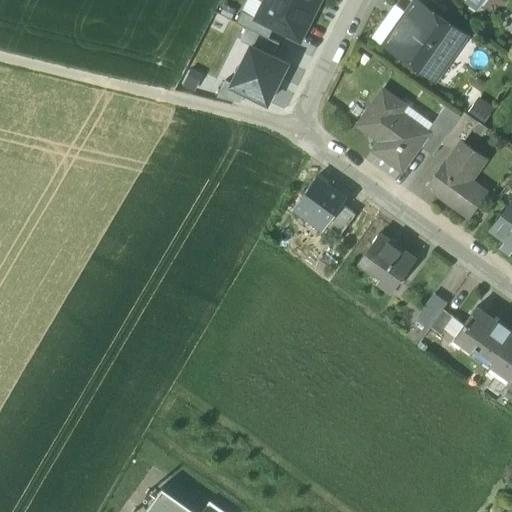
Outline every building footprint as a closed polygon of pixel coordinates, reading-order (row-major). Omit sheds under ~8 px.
[(317,8),(300,0),(266,0),(257,18),(275,27),(301,40),(317,8)] [(434,0),(411,0),(415,2),(416,1),(440,18),(447,9),(434,0)] [(440,18),(416,1),(415,2),(387,42),(433,75),(450,50),(453,52),(465,36),(440,18)] [(270,38),(275,27),(257,18),(242,11),(237,22),(248,28),(270,38)] [(252,46),(274,57),(280,44),(270,38),(248,28),(241,41),(252,46)] [(252,46),(233,85),(248,92),(268,102),(288,64),(274,57),(252,46)] [(241,102),(248,92),(233,85),(225,80),(218,98),(241,102)] [(405,107),(383,91),(359,125),(386,145),(380,154),(402,170),(419,146),(425,138),(424,137),(397,118),(405,107)] [(451,131),(442,143),(455,151),(462,141),(463,142),(478,121),(465,112),(451,131)] [(436,120),(424,137),(425,138),(419,146),(433,156),(442,143),(451,131),(436,120)] [(455,151),(446,163),(445,162),(428,186),(469,215),(482,197),(467,185),(486,158),(463,142),(462,141),(455,151)] [(346,198),(317,177),(295,208),(308,218),(313,212),(328,223),(342,203),(346,198)] [(356,214),(342,203),(328,223),(327,224),(341,234),(356,214)] [(511,203),(493,231),(511,244),(511,203)] [(380,233),(361,259),(382,275),(379,280),(393,291),(416,260),(380,233)] [(429,329),(430,327),(443,309),(447,303),(435,294),(416,321),(429,329)] [(475,308),(455,336),(475,352),(479,347),(495,359),(496,359),(511,336),(511,330),(495,318),(493,320),(475,308)] [(454,317),(443,309),(430,327),(442,335),(454,317)] [(511,336),(496,359),(495,359),(491,363),(511,377),(511,378),(511,377),(511,336)] [(196,511),(163,488),(145,511),(224,511),(209,501),(201,511),(196,511)]
